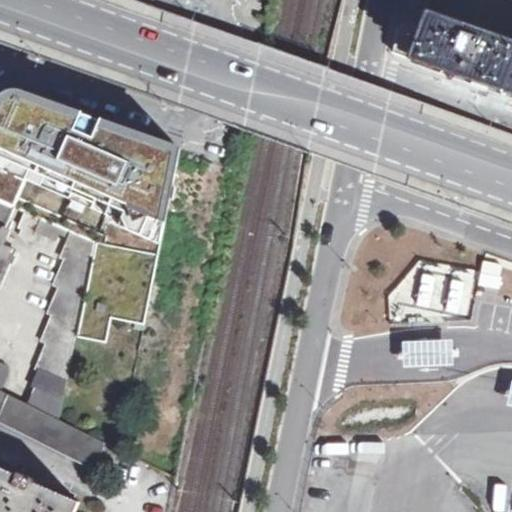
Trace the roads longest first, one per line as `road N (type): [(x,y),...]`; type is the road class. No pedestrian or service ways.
road 1 (secondary): [(511,172),(0,0)]
road 2 (unknown): [(136,505),(235,121)]
road 3 (residential): [(0,61),(200,123),(233,25),(221,7),(201,0)]
road 4 (residential): [(283,511),(342,194)]
road 5 (residential): [(342,194),(511,245)]
road 6 (residential): [(511,119),(364,66)]
road 7 (residential): [(342,194),(364,66)]
